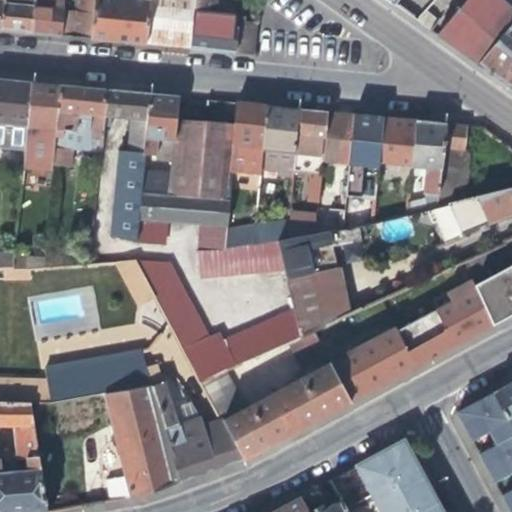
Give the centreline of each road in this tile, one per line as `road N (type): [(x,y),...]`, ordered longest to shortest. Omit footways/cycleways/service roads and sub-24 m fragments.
road 1 (residential): [(0,53),(452,98),(461,84)]
road 2 (tertiary): [(416,394),(185,511)]
road 3 (residential): [(343,0),(461,84)]
road 4 (residential): [(480,511),(416,394)]
